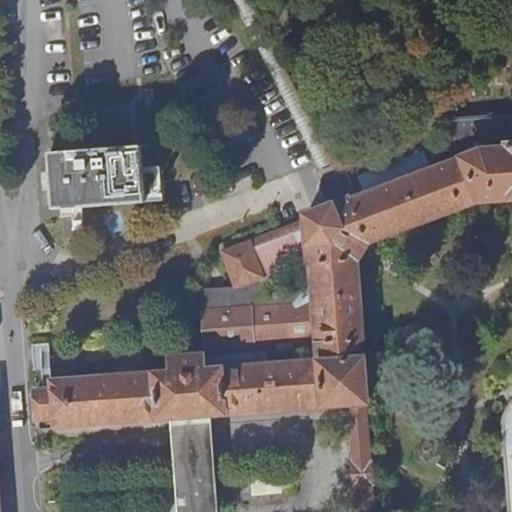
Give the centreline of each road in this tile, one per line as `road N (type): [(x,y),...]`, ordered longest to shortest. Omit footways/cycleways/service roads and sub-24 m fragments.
road 1 (unknown): [(22,461),(289,443),(308,466),(310,511)]
road 2 (unknown): [(274,172),(249,200),(146,235),(6,244)]
